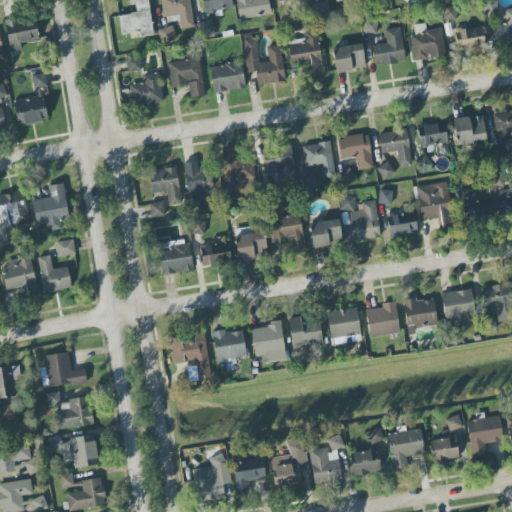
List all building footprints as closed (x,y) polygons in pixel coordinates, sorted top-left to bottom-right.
[(119,16),(122,35),(139,33),(140,37),(153,35),(148,0),(132,0),(134,14),(119,16)] [(189,0),(160,0),(163,17),(179,15),(181,29),(193,27),(189,0)] [(232,10),(231,0),(202,0),(204,13),(232,10)] [(235,0),(239,20),(271,15),(268,0),(235,0)] [(315,15),(326,16),(328,5),(316,4),(315,15)] [(491,27),(494,47),(511,44),(511,8),(504,10),(506,25),(491,27)] [(197,24),(200,37),(215,34),(211,20),(197,24)] [(21,42),(38,42),(37,21),(7,22),(8,52),(22,51),(21,42)] [(446,57),(442,28),(422,30),(422,25),(414,26),(415,35),(410,36),(413,61),(446,57)] [(161,44),(176,41),(172,27),(158,30),(161,44)] [(457,50),(485,45),(482,27),(454,31),(457,50)] [(384,30),(386,44),(372,46),(375,66),(405,61),(400,28),(384,30)] [(290,66),(311,64),(312,78),(322,76),(318,32),(304,33),(304,39),(288,41),(290,66)] [(285,82),(280,46),(267,47),(269,62),(259,63),(256,39),(243,40),(247,73),(255,72),(257,85),(285,82)] [(335,72),(365,69),(362,45),(333,48),(335,72)] [(140,71),(138,58),(126,59),(128,72),(140,71)] [(168,62),(170,87),(189,85),(190,97),(204,96),(200,59),(168,62)] [(245,88),(241,60),(209,65),(214,93),(245,88)] [(162,103),(159,73),(142,75),(143,84),(129,85),(131,106),(162,103)] [(32,75),(34,98),(14,101),(17,125),(45,122),(41,88),(47,88),(45,74),(32,75)] [(0,128),(9,127),(2,84),(0,84),(0,128)] [(511,111),(493,114),(495,134),(503,133),(504,140),(511,139),(511,111)] [(486,140),(482,115),(453,120),(457,145),(486,140)] [(447,142),(444,123),(417,126),(419,146),(447,142)] [(378,134),(381,154),(397,152),(399,167),(412,166),(406,130),(378,134)] [(373,168),(368,134),(337,139),(340,160),(355,158),(357,171),(373,168)] [(305,168),(321,166),(322,180),(335,178),(330,142),(302,146),(305,168)] [(276,184),(296,181),(291,145),(277,147),(278,158),(264,160),(266,171),(274,169),(276,184)] [(225,190),(256,187),(253,163),(235,165),(234,156),(221,157),(225,190)] [(183,163),(190,204),(204,201),(202,191),(212,189),(209,170),(198,172),(196,161),(183,163)] [(384,181),(395,173),(387,162),(376,169),(384,181)] [(148,172),(152,194),(166,192),(169,204),(182,202),(175,167),(148,172)] [(337,173),(341,187),(356,182),(351,169),(337,173)] [(304,193),(318,187),(313,174),(299,180),(304,193)] [(511,181),(508,182),(509,190),(496,191),(499,217),(511,215),(511,181)] [(32,201),(36,226),(46,224),(47,232),(62,230),(60,221),(69,220),(63,184),(48,186),(50,198),(32,201)] [(419,219),(438,218),(439,230),(450,229),(446,184),(416,187),(419,219)] [(463,216),(488,218),(490,190),(455,188),(454,202),(464,203),(463,216)] [(392,191),(379,190),(378,204),(392,205),(392,191)] [(30,224),(23,191),(0,196),(0,214),(3,227),(0,227),(0,237),(1,242),(12,240),(10,228),(30,224)] [(380,238),(375,201),(361,202),(362,211),(355,212),(353,196),(340,198),(342,212),(348,211),(352,242),(380,238)] [(164,217),(163,202),(149,204),(151,218),(164,217)] [(388,237),(416,235),(415,214),(387,216),(388,237)] [(290,254),(304,252),(301,215),(270,218),(272,243),(289,242),(290,254)] [(309,224),(312,248),(342,244),(339,220),(309,224)] [(204,235),(204,222),(190,222),(189,234),(204,235)] [(235,235),(237,260),(266,258),(264,233),(235,235)] [(200,246),(202,265),(229,262),(227,236),(216,237),(216,245),(200,246)] [(57,257),(75,255),(73,240),(55,243),(57,257)] [(157,245),(161,276),(193,271),(189,240),(157,245)] [(7,290),(24,286),(27,300),(39,298),(30,255),(1,261),(7,290)] [(39,257),(43,293),(71,290),(68,267),(52,269),(50,256),(39,257)] [(497,323),(511,320),(511,303),(509,284),(481,289),(484,308),(495,306),(497,323)] [(457,322),(476,319),(471,289),(441,294),(445,321),(457,319),(457,322)] [(408,335),(415,334),(414,329),(437,326),(433,297),(403,303),(408,335)] [(381,303),(381,309),(366,310),(368,337),(398,334),(395,302),(381,303)] [(331,345),(361,342),(357,308),(327,312),(331,345)] [(292,348),(322,345),(319,316),(289,320),(292,348)] [(264,363),(285,361),(281,321),(268,322),(268,328),(252,329),(254,357),(264,356),(264,363)] [(216,371),(234,369),(233,359),(246,357),(243,330),(213,333),(216,371)] [(211,377),(204,333),(170,339),(174,365),(195,362),(198,379),(211,377)] [(44,356),(45,368),(40,368),(42,388),(87,383),(85,369),(71,371),(69,353),(44,356)] [(0,398),(14,398),(12,379),(20,378),(19,366),(0,367),(0,398)] [(56,430),(93,425),(90,398),(60,401),(59,392),(46,394),(48,410),(53,409),(56,430)] [(0,430),(17,428),(15,405),(0,407),(0,430)] [(458,459),(454,429),(460,428),(459,416),(446,418),(448,431),(440,432),(441,439),(429,441),(432,463),(458,459)] [(472,457),(486,455),(484,443),(502,441),(499,416),(466,421),(472,457)] [(366,433),(371,445),(384,440),(379,428),(366,433)] [(392,469),(407,467),(406,457),(424,454),(420,429),(387,434),(392,469)] [(327,439),(331,452),(343,448),(339,435),(327,439)] [(75,468),(98,465),(94,436),(61,440),(60,436),(48,438),(50,450),(72,447),(75,468)] [(270,458),(274,489),(301,486),(299,471),(307,470),(302,438),(287,440),(289,456),(270,458)] [(0,473),(25,469),(26,475),(38,473),(35,459),(31,460),(28,443),(0,448),(0,473)] [(342,479),(337,452),(327,454),(326,448),(308,451),(315,484),(342,479)] [(355,476),(380,471),(376,449),(351,454),(355,476)] [(192,470),(197,503),(225,499),(224,485),(230,484),(226,455),(209,457),(211,467),(192,470)] [(234,472),(235,496),(249,495),(249,480),(264,480),(263,462),(259,462),(259,467),(251,467),(251,472),(234,472)] [(68,511),(106,506),(103,478),(74,482),(73,473),(59,475),(61,491),(66,490),(68,511)] [(32,495),(31,480),(0,483),(0,511),(23,511),(22,496),(32,495)] [(33,499),(35,511),(37,511),(48,509),(45,496),(33,499)]
